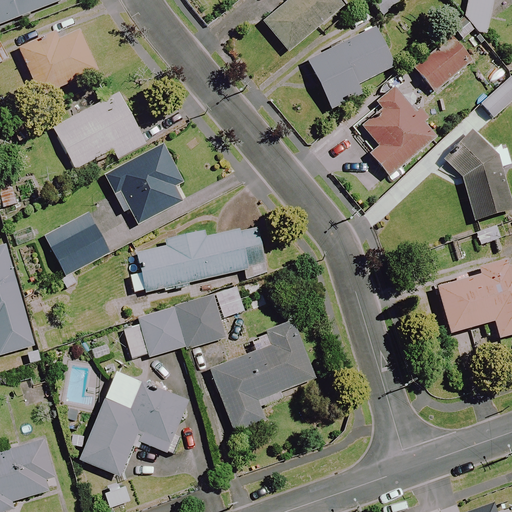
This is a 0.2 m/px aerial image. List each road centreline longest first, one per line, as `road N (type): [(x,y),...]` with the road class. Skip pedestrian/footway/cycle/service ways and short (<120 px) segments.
road 1 (residential): [(144,0),(336,240),(409,468)]
road 2 (residential): [(409,468),(284,511)]
